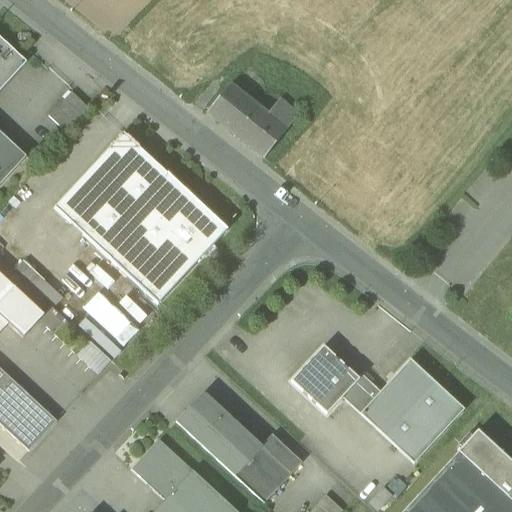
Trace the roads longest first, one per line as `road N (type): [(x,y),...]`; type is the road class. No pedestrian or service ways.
road 1 (residential): [(31,511),(303,219)]
road 2 (residential): [(23,0),(303,219)]
road 3 (residential): [(303,219),(511,385)]
